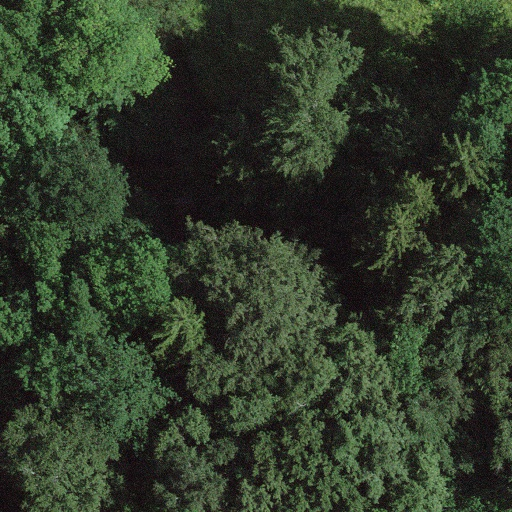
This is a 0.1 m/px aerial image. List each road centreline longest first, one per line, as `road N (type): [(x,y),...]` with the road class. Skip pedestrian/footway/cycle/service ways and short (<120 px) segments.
road 1 (track): [(94,511),(216,211),(223,145),(176,0)]
road 2 (track): [(511,65),(430,70),(302,129),(223,145),(0,153)]
road 3 (track): [(269,137),(309,253)]
